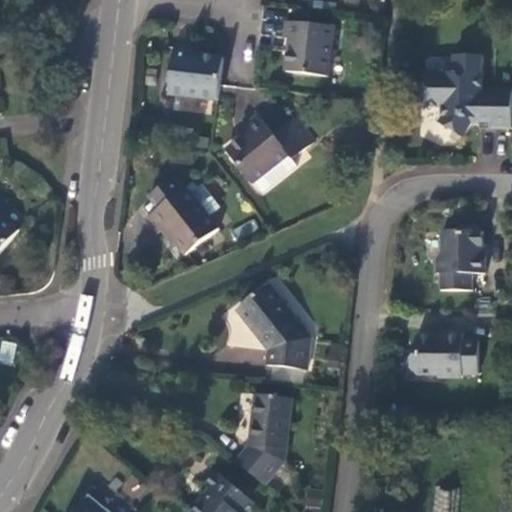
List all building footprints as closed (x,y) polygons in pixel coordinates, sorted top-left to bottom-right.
[(330,22),(286,17),(284,35),(290,36),(287,68),(325,71),(330,22)] [(166,91),(216,96),(220,55),(187,51),(188,45),(171,43),(166,91)] [(451,66),(421,65),(421,99),(439,99),(439,110),(436,115),(459,129),(467,115),(476,115),(476,120),(507,121),(508,82),(478,81),(478,48),(451,48),(451,66)] [(224,141),(260,186),(295,158),(288,150),(310,132),(292,109),(271,126),(255,107),(232,126),(236,131),(224,141)] [(148,191),(157,203),(183,182),(174,170),(148,191)] [(157,203),(142,214),(153,228),(162,221),(174,236),(184,249),(194,241),(199,247),(212,237),(214,223),(183,182),(157,203)] [(0,212),(0,245),(16,225),(0,212)] [(436,223),(436,244),(431,249),(431,265),(434,265),(434,282),(466,283),(467,266),(479,266),(479,248),(477,248),(477,225),(473,219),(454,219),(453,224),(436,223)] [(221,230),(214,223),(212,237),(221,230)] [(267,282),(236,307),(256,332),(266,344),(264,359),(302,363),(307,330),(267,282)] [(414,324),(409,329),(409,346),(404,351),(404,361),(408,366),(431,367),(431,369),(455,369),(455,367),(471,367),(471,333),(455,333),(456,326),(438,325),(438,329),(429,329),(424,324),(414,324)] [(250,434),(233,455),(262,478),(283,451),(290,393),(254,389),(252,414),(250,434)] [(199,498),(188,511),(242,511),(255,497),(215,465),(203,479),(210,485),(199,498)] [(68,511),(105,511),(84,494),(68,511)]
